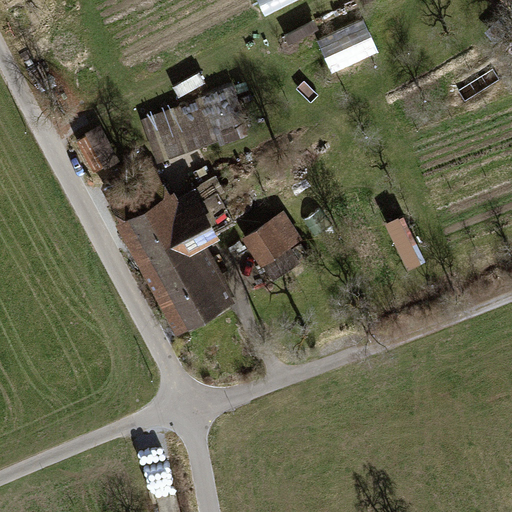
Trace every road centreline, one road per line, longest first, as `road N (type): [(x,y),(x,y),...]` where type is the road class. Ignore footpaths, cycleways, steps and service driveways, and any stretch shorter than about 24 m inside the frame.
road 1 (residential): [(0,51),(192,412)]
road 2 (track): [(511,295),(192,412)]
road 3 (unclassified): [(192,412),(117,431),(0,481)]
